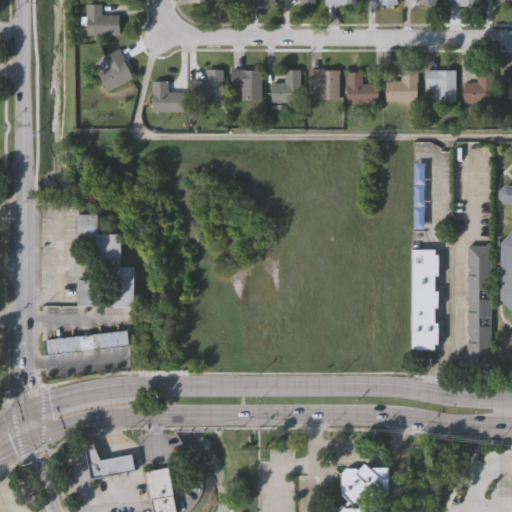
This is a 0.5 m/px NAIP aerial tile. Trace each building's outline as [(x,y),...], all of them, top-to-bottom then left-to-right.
[(88,36),(88,5),(103,5),(103,16),(120,16),(120,36),(88,36)] [(109,68),(104,58),(120,50),(133,78),(107,90),(99,73),(109,68)] [(463,84),(478,84),(478,69),(493,69),(493,104),(463,104),(463,84)] [(205,100),(205,70),(223,70),(223,100),(205,100)] [(261,70),(261,100),(241,100),(241,89),(231,89),(231,70),(261,70)] [(271,103),(271,83),(285,83),(285,70),(300,70),(300,103),(271,103)] [(339,70),(339,100),(318,100),(318,88),(310,88),(310,70),(339,70)] [(401,82),(401,71),(417,71),(417,102),(387,102),(387,82),(401,82)] [(456,101),(426,101),(426,71),(456,71),(456,101)] [(511,71),(511,89),(503,89),(503,71),(511,71)] [(362,84),(379,84),(379,103),(347,103),(347,73),(362,73),(362,84)] [(183,92),(183,112),(149,112),(149,92),(183,92)] [(511,311),(502,301),(502,244),(511,234),(511,205),(506,205),(501,200),(501,193),(506,187),(511,187),(511,311)] [(109,305),(110,267),(97,267),(98,245),(77,245),(78,214),(96,214),(96,233),(120,233),(119,266),(132,266),(132,306),(109,305)] [(492,246),(491,362),(467,361),(467,341),(470,341),(470,332),(468,332),(468,311),(470,311),(470,302),(467,302),(467,274),(470,275),(470,265),(468,265),(468,246),(492,246)] [(413,249),(436,249),(436,255),(440,255),(439,276),(435,276),(435,291),(439,291),(439,308),(435,308),(435,323),(439,323),(439,344),(435,344),(435,349),(412,349),(413,249)] [(102,280),(102,307),(77,306),(77,280),(102,280)] [(128,344),(46,354),(45,340),(126,330),(128,344)] [(94,445),(100,459),(131,453),(134,469),(90,477),(85,447),(94,445)] [(357,469),(359,471),(365,464),(371,469),(389,469),(389,494),(384,498),(373,498),(370,495),(365,499),(360,499),(357,502),(362,506),(377,506),(378,505),(386,511),(337,511),(343,506),(344,507),(349,501),(342,494),(342,475),(347,469),(357,469)] [(169,469),(176,511),(152,511),(151,501),(152,500),(147,473),(169,469)]
